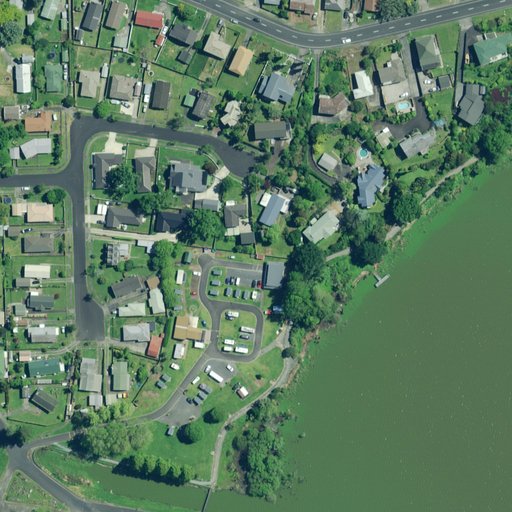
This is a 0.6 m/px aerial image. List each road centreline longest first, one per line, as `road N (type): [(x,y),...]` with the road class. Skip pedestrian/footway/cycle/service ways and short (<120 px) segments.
road 1 (residential): [(203,0),(320,41),(508,0)]
road 2 (residential): [(76,179),(78,135),(92,124),(207,140),(240,162)]
road 3 (residential): [(88,325),(76,179)]
road 4 (residential): [(97,511),(49,484),(0,426)]
